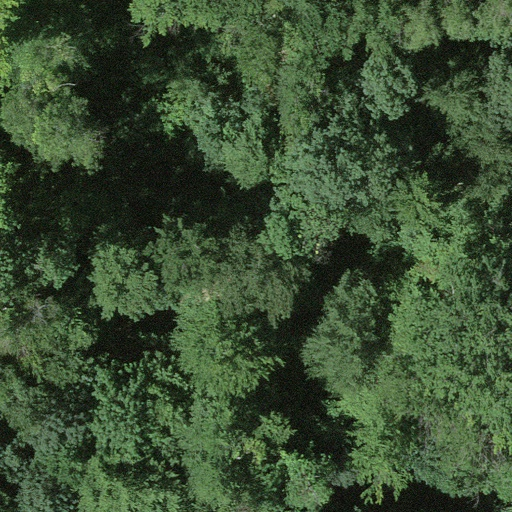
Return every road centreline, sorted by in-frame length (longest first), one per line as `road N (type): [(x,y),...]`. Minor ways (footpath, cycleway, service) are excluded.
road 1 (track): [(0,338),(511,126)]
road 2 (track): [(511,22),(329,40),(221,36),(106,0)]
